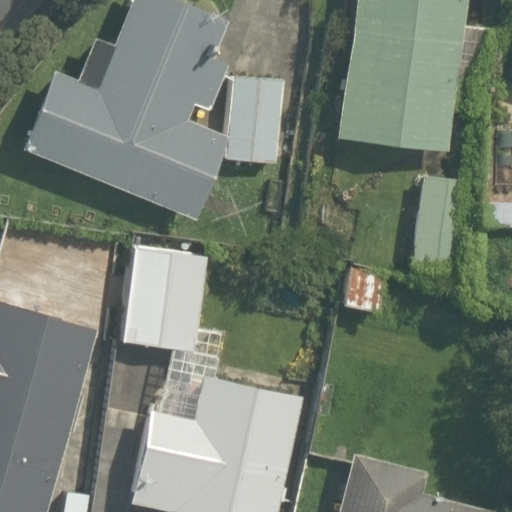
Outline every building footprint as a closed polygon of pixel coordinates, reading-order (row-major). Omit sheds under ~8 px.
[(52,72),(21,151),(192,222),(225,139),(184,122),(191,106),(206,112),(225,67),(210,61),(226,23),(164,0),(132,0),(112,49),(94,41),(76,82),(52,72)] [(465,0),(352,0),(335,140),(445,154),(451,111),(477,115),(488,30),(462,27),(465,0)] [(230,78),(225,139),(222,161),(275,166),(283,83),(230,78)] [(327,202),(337,157),(316,153),(297,241),(349,252),(358,208),(327,202)] [(472,183),(422,178),(411,269),(461,275),(472,183)] [(119,343),(168,350),(192,352),(194,331),(205,258),(132,247),(119,343)] [(383,277),(348,270),(341,308),(376,315),(383,277)] [(0,511),(44,511),(97,332),(0,303),(0,511)] [(276,511),(302,399),(212,380),(219,335),(194,331),(192,352),(168,350),(155,415),(146,413),(127,504),(160,511),(276,511)] [(425,473),(351,455),(335,511),(485,511),(419,495),(425,473)]
